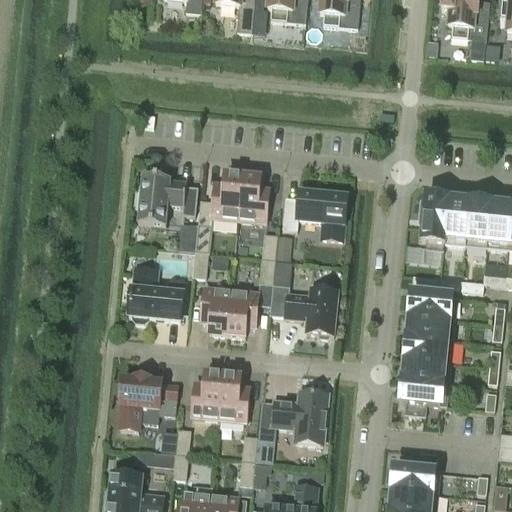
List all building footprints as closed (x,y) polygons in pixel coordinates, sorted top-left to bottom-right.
[(163,0),(163,4),(179,6),(186,6),(186,18),(201,20),(202,0),(163,0)] [(216,0),(215,9),(239,12),(238,24),(237,38),(252,40),(255,0),(216,0)] [(268,0),(268,14),(272,15),(271,26),(286,28),(306,30),(308,3),(307,3),(297,2),(297,0),(268,0)] [(321,0),(320,19),(324,20),(323,31),(339,33),(358,35),(361,8),(359,8),(349,7),(350,0),(321,0)] [(443,3),(442,16),(450,17),(449,31),(453,32),(452,44),(487,47),(489,20),(488,20),(488,21),(478,20),(479,6),(476,6),(476,0),(451,0),(451,4),(443,3)] [(502,6),(501,22),(509,22),(507,37),(511,37),(511,0),(510,0),(510,6),(502,6)] [(435,61),(437,49),(428,48),(427,60),(435,61)] [(381,119),(380,125),(394,127),(394,120),(381,119)] [(239,226),(244,183),(226,181),(225,192),(215,191),(214,208),(201,207),(199,232),(198,234),(211,235),(212,223),(239,226)] [(138,198),(136,214),(140,215),(138,231),(166,233),(168,211),(184,213),(183,221),(196,222),(198,194),(187,193),(187,189),(171,188),(171,186),(143,183),(142,199),(138,198)] [(261,184),(244,183),(239,226),(267,229),(270,197),(260,196),(261,184)] [(286,204),(283,236),(298,237),(299,226),(324,229),(322,245),(342,247),(344,231),(345,231),(348,203),(300,198),(300,205),(286,204)] [(444,250),(449,205),(427,203),(426,207),(421,206),(420,219),(425,219),(422,248),(444,250)] [(450,205),(449,205),(444,250),(466,252),(470,207),(469,207),(469,208),(450,206),(450,205)] [(492,209),(470,207),(466,252),(487,254),(492,209)] [(493,209),(492,209),(487,254),(509,256),(511,225),(511,212),(493,210),(493,209)] [(181,230),(178,257),(196,258),(198,234),(199,232),(181,230)] [(198,234),(196,258),(211,260),(213,235),(211,235),(198,234)] [(265,240),(262,265),(275,266),(278,242),(265,240)] [(211,260),(196,258),(194,283),(208,285),(211,260)] [(275,266),(262,265),(260,290),(273,291),(275,266)] [(275,266),(273,291),(290,293),(293,268),(275,266)] [(132,294),(129,322),(134,322),(134,325),(136,328),(145,329),(148,326),(148,324),(181,327),(184,299),(156,296),(158,276),(136,274),(134,294),(132,294)] [(485,280),(484,289),(484,290),(505,292),(506,283),(485,280)] [(170,282),(170,293),(188,294),(189,283),(170,282)] [(440,294),(441,285),(414,282),(413,292),(440,294)] [(462,287),(441,285),(440,294),(462,297),(462,287)] [(484,289),(462,287),(462,297),(483,299),(484,290),(484,289)] [(273,291),(270,321),(286,323),(286,324),(308,327),(306,339),(319,341),(321,344),(328,345),(330,342),(334,342),(339,298),(311,295),(310,303),(290,301),(290,293),(273,291)] [(228,342),(232,299),(205,296),(202,328),(211,329),(210,340),(228,342)] [(259,301),(232,299),(228,342),(246,344),(247,332),(256,333),(259,301)] [(411,322),(456,326),(458,304),(413,299),(411,322)] [(496,313),(495,330),(504,331),(506,314),(496,313)] [(409,342),(409,343),(454,348),(456,326),(411,322),(411,323),(409,343),(409,342)] [(504,331),(495,330),(493,347),(502,348),(504,331)] [(409,343),(406,365),(451,369),(454,348),(409,343)] [(490,373),(499,374),(501,357),(492,356),(490,373)] [(404,385),(404,386),(449,391),(451,369),(406,365),(406,366),(407,366),(405,386),(404,385)] [(499,374),(490,373),(488,390),(498,391),(499,374)] [(220,425),(224,382),(206,380),(205,391),(196,390),(192,423),(220,425)] [(242,383),(224,382),(220,425),(247,428),(250,396),(241,395),(242,383)] [(119,395),(118,406),(121,406),(120,411),(123,412),(121,436),(139,437),(140,428),(159,430),(160,420),(176,422),(179,392),(163,391),(163,389),(150,388),(151,385),(136,383),(135,386),(123,385),(122,391),(119,391),(119,394),(119,395)] [(449,391),(404,386),(402,409),(406,409),(405,421),(426,423),(427,411),(447,413),(449,391)] [(264,409),(260,445),(274,447),(276,432),(297,434),(295,449),(323,452),(328,402),(322,401),(323,398),(307,397),(306,400),(300,399),(299,411),(275,408),(275,410),(264,409)] [(488,399),(486,417),(495,418),(497,400),(488,399)] [(178,435),(176,460),(189,462),(191,436),(178,435)] [(511,441),(501,440),(499,453),(511,453),(511,441)] [(245,442),(242,467),(256,468),(258,444),(245,442)] [(511,453),(499,453),(498,466),(511,466),(511,453)] [(135,468),(151,470),(152,458),(137,456),(136,456),(135,468)] [(189,462),(176,460),(173,485),(186,487),(189,462)] [(394,497),(438,501),(440,479),(420,477),(422,465),(401,463),(400,475),(396,474),(393,497),(394,497)] [(256,468),(242,467),(240,492),(253,493),(256,468)] [(307,476),(306,488),(323,489),(325,478),(307,476)] [(439,497),(450,499),(453,479),(441,478),(439,497)] [(108,495),(106,511),(107,511),(162,511),(164,504),(140,502),(142,484),(114,481),(112,495),(108,495)] [(479,483),(477,500),(486,501),(488,484),(479,483)] [(185,500),(183,511),(210,511),(212,503),(213,493),(212,493),(211,494),(194,492),(193,501),(185,500)] [(253,493),(240,492),(239,501),(252,503),(253,493)] [(315,511),(317,495),(297,493),(295,511),(275,511),(274,511),(273,511),(315,511)] [(437,511),(438,501),(394,497),(392,511),(437,511)] [(212,503),(210,511),(246,511),(247,507),(239,506),(212,503)]
